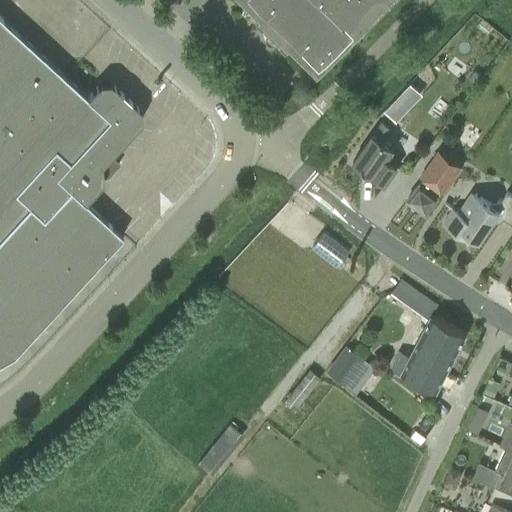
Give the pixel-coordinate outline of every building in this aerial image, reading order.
[(244,0),(261,16),(254,23),(284,52),(290,46),(315,71),(312,73),(316,77),(392,0),(244,0)] [(0,361),(14,354),(122,235),(85,201),(103,182),(102,176),(108,176),(120,163),(110,155),(142,120),(142,110),(110,82),(100,82),(88,96),(42,55),(0,15),(0,361)] [(474,71),(469,79),(476,84),(482,76),(474,71)] [(411,83),(392,104),(399,110),(418,90),(411,83)] [(397,165),(387,157),(393,148),(382,140),(391,127),(382,121),(373,134),(353,162),(385,183),(397,165)] [(423,179),(408,200),(426,213),(442,193),(444,194),(463,167),(439,150),(421,177),(423,179)] [(467,233),(480,242),(493,221),(495,222),(502,221),(504,219),(511,224),(511,195),(507,192),(501,201),(489,203),(472,192),(458,212),(453,208),(443,223),(464,237),(467,233)] [(324,231),(312,247),(338,267),(339,265),(346,256),(350,251),(324,231)] [(437,390),(446,374),(467,333),(433,315),(438,305),(401,279),(392,292),(429,320),(411,355),(399,350),(390,366),(395,369),(437,390)] [(364,384),(352,375),(365,358),(346,345),(327,370),(357,393),(364,384)] [(296,411),(321,378),(310,369),(284,402),(296,411)] [(493,398),(494,397),(500,383),(490,378),(484,393),(493,398)] [(478,433),(483,423),(472,417),(467,428),(478,433)] [(229,423),(224,428),(198,462),(212,473),(243,434),(229,423)] [(501,472),(495,485),(511,492),(511,449),(505,447),(495,469),(501,472)] [(450,468),(443,485),(455,490),(462,473),(450,468)] [(511,511),(511,492),(495,485),(489,499),(493,501),(488,511),(511,511)]
